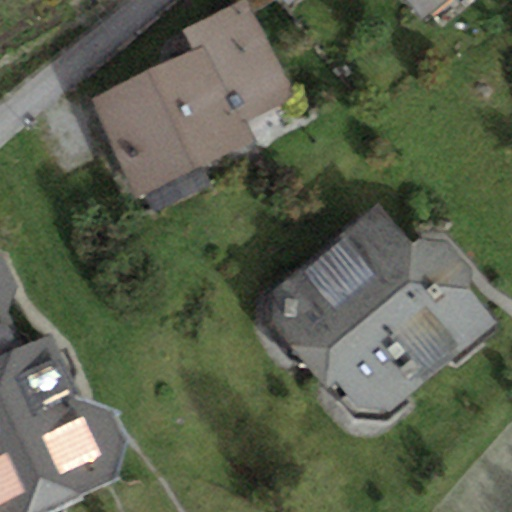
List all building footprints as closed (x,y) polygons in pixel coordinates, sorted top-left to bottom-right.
[(239,0),(180,28),(192,52),(206,44),(244,122),(295,97),(247,0),(239,0)] [(408,0),(424,18),(445,0),(408,0)] [(252,140),(244,122),(206,44),(192,52),(90,101),(138,198),(146,194),(155,212),(212,185),(202,164),(252,140)] [(377,200),(273,290),(269,323),(326,388),(336,380),(359,406),(389,410),(495,319),(469,289),(470,271),(443,240),(412,240),(377,200)] [(0,251),(0,355),(24,344),(8,309),(17,285),(1,252),(0,251)] [(52,331),(24,344),(0,355),(0,511),(40,511),(109,480),(126,441),(111,409),(84,399),(52,331)]
